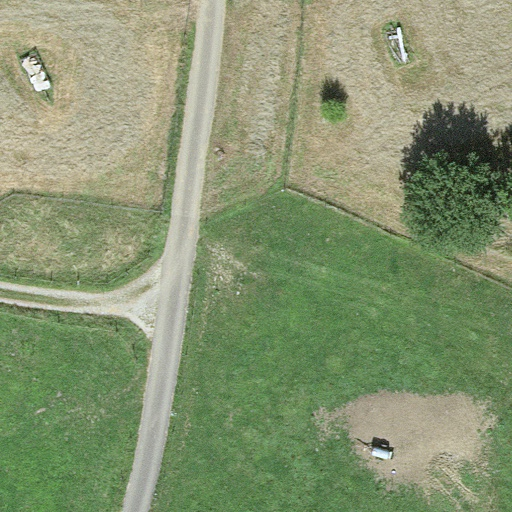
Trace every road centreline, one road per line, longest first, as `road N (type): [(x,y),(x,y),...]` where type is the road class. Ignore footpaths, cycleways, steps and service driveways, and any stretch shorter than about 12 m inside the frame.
road 1 (track): [(137,511),(172,310),(0,294)]
road 2 (unclassified): [(172,310),(214,0)]
